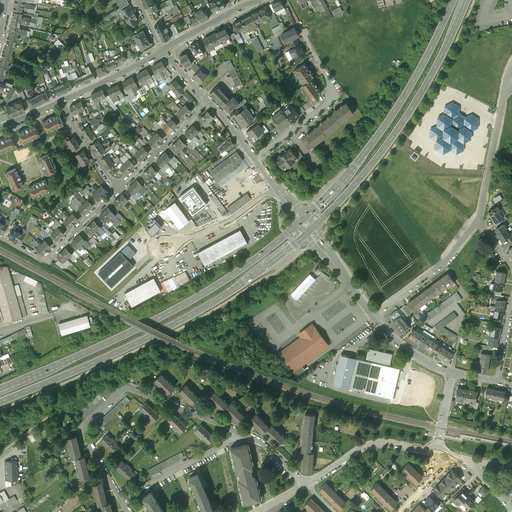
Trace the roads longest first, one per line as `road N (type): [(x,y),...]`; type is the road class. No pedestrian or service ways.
road 1 (primary): [(0,404),(180,325),(310,230)]
road 2 (primary): [(302,220),(177,312),(0,391)]
road 3 (primary): [(310,230),(385,147),(466,0)]
road 4 (primary): [(453,0),(402,98),(302,220)]
road 5 (residential): [(122,498),(82,426),(125,387),(244,431)]
road 6 (residential): [(255,159),(330,101),(331,87),(301,30)]
road 7 (residential): [(116,189),(46,255),(0,235)]
road 8 (residential): [(477,219),(511,78)]
road 9 (residential): [(372,314),(443,263),(477,219)]
road 10 (residential): [(306,486),(375,443),(435,452)]
road 11 (residential): [(122,498),(244,431)]
road 12 (residential): [(210,102),(116,189)]
